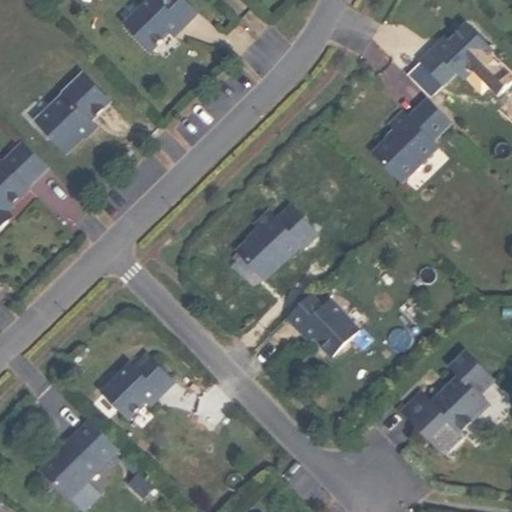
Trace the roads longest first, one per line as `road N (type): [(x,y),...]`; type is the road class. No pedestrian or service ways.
road 1 (residential): [(111,251),(312,455),(372,483)]
road 2 (residential): [(336,0),(280,84),(111,251)]
road 3 (residential): [(111,251),(0,364)]
